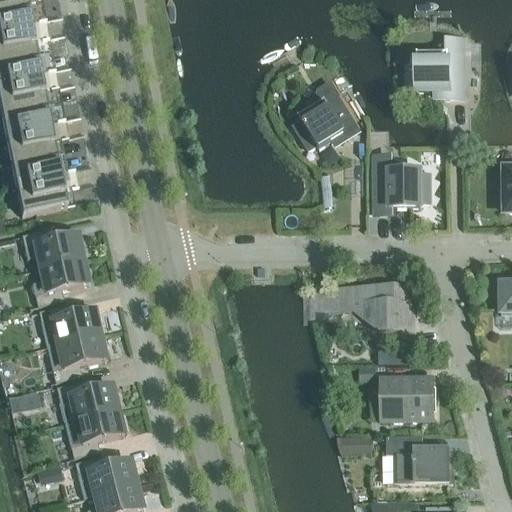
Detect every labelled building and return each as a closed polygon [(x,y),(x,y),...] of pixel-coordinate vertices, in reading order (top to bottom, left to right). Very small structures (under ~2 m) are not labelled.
[(25,0),(0,0),(0,15),(27,10),(25,0)] [(27,10),(0,15),(0,41),(32,35),(27,10)] [(32,35),(0,41),(0,67),(37,60),(32,35)] [(462,73),(448,73),(448,44),(446,45),(421,60),(417,60),(418,59),(416,59),(416,79),(408,79),(408,93),(416,93),(417,97),(418,97),(447,96),(447,102),(462,102),(462,73)] [(37,60),(0,67),(0,93),(41,85),(37,60)] [(41,85),(0,93),(0,116),(1,119),(46,110),(41,85)] [(293,131),(308,155),(315,151),(318,155),(319,154),(343,138),(346,144),(359,136),(344,112),(333,119),(317,95),(317,94),(316,94),(316,95),(302,121),(299,122),(298,122),(300,127),(293,131)] [(46,110),(1,119),(5,145),(51,135),(46,110)] [(51,135),(5,145),(10,170),(56,160),(51,135)] [(56,160),(10,170),(16,195),(61,185),(56,160)] [(374,162),(375,218),(390,218),(390,213),(420,213),(420,208),(428,208),(428,179),(420,179),(420,175),(419,175),(415,175),(389,161),(388,161),(388,162),(374,162)] [(511,172),(504,173),(504,194),(500,194),(500,210),(504,210),(504,217),(511,216),(511,172)] [(16,195),(21,220),(66,211),(61,185),(16,195)] [(42,274),(84,264),(79,240),(52,246),(49,235),(23,241),(28,264),(39,261),(42,274)] [(84,264),(42,274),(45,286),(33,288),(38,312),(65,306),(62,295),(89,289),(84,264)] [(500,305),(500,318),(511,317),(511,288),(500,288),(500,291),(497,291),(497,305),(500,305)] [(408,290),(315,291),(315,321),(352,315),(379,311),(379,337),(415,337),(415,321),(414,316),(408,290)] [(48,352),(59,349),(101,340),(95,316),(68,322),(66,311),(39,317),(48,352)] [(101,340),(59,349),(65,373),(53,376),(56,388),(82,381),(80,370),(106,364),(101,340)] [(378,369),(408,369),(408,357),(378,352),(378,369)] [(375,371),(359,371),(359,385),(375,385),(375,371)] [(432,383),(381,384),(381,427),(433,426),(432,383)] [(65,428),(119,415),(113,391),(86,397),(83,386),(57,393),(65,428)] [(37,397),(25,399),(29,415),(41,412),(37,397)] [(119,415),(65,428),(74,463),(101,457),(98,446),(125,439),(119,415)] [(339,441),(336,441),(341,457),(342,457),(370,456),(370,440),(339,441)] [(386,488),(453,488),(452,475),(448,475),(448,454),(422,454),(422,441),(386,441),(386,488)] [(96,501),(137,490),(131,466),(105,473),(102,462),(75,468),(84,503),(96,501)] [(60,471),(52,473),(56,485),(63,483),(60,471)] [(143,511),(137,490),(96,501),(98,511),(143,511)]
